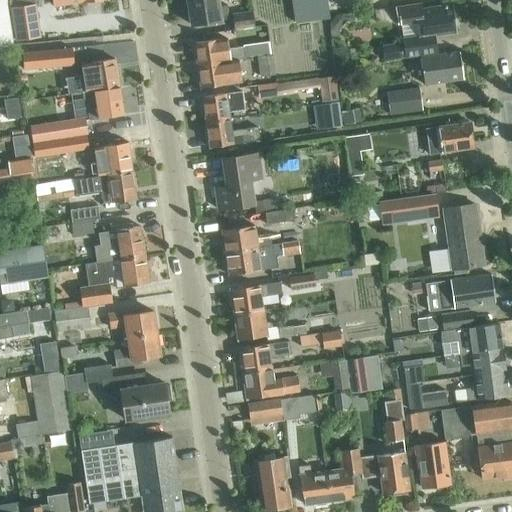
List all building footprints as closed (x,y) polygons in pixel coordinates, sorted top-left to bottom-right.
[(0,0),(0,42),(13,40),(6,0),(0,0)] [(35,0),(9,0),(16,40),(41,36),(35,0)] [(188,0),(191,20),(192,24),(230,18),(230,14),(228,4),(228,5),(226,0),(188,0)] [(327,0),(292,0),(296,23),(326,18),(328,18),(330,17),(327,0)] [(421,3),(396,7),(399,23),(400,23),(402,38),(403,42),(435,38),(435,34),(457,31),(453,4),(421,9),(421,3)] [(232,13),(234,29),(255,27),(252,11),(232,13)] [(330,17),(328,18),(331,40),(338,39),(337,29),(343,21),(353,20),(352,14),(330,17)] [(227,37),(195,41),(196,52),(198,64),(239,59),(246,58),(244,46),(228,48),(227,37)] [(435,38),(403,42),(382,46),(384,61),(402,58),(420,55),(420,57),(424,84),(463,78),(459,51),(437,54),(436,47),(435,38)] [(270,42),(244,46),(246,58),(257,56),(271,54),(270,42)] [(73,49),(38,52),(40,68),(74,65),(73,49)] [(271,54),(257,56),(260,77),(274,75),(271,54)] [(82,75),(84,90),(122,84),(118,57),(83,63),(85,75),(82,75)] [(239,59),(198,65),(200,80),(201,87),(238,81),(242,81),(239,59)] [(271,84),(272,93),(320,86),(322,102),(338,100),(335,75),(275,84),(271,84)] [(122,84),(84,90),(85,90),(86,90),(87,97),(90,97),(93,118),(126,113),(122,84)] [(386,92),(390,115),(422,110),(418,87),(408,89),(386,92)] [(205,109),(206,121),(231,118),(230,113),(245,111),(242,91),(239,91),(227,93),(203,96),(205,109)] [(322,104),(326,129),(342,127),(338,102),(322,104)] [(361,121),(358,109),(342,112),(345,124),(361,121)] [(84,117),(64,120),(66,136),(87,133),(84,117)] [(231,118),(206,121),(209,136),(210,145),(261,138),(259,127),(232,131),(231,118)] [(64,120),(46,122),(49,139),(66,136),(64,120)] [(46,122),(27,125),(29,142),(49,139),(46,122)] [(431,128),(426,128),(427,142),(429,153),(441,152),(473,148),(469,122),(438,126),(438,127),(431,128)] [(87,133),(66,136),(69,152),(90,149),(87,133)] [(358,135),(345,137),(351,176),(364,174),(358,135)] [(49,139),(29,142),(31,156),(69,152),(66,136),(49,139)] [(95,142),(100,174),(134,169),(130,142),(121,143),(120,138),(95,142)] [(336,145),(337,153),(345,152),(344,144),(336,145)] [(254,202),(251,179),(262,177),(258,151),(223,157),(227,185),(216,187),(219,207),(254,202)] [(9,166),(0,167),(0,183),(33,179),(31,163),(30,156),(8,160),(9,166)] [(428,162),(430,172),(442,170),(441,160),(428,162)] [(134,169),(100,174),(100,176),(75,179),(78,195),(102,192),(104,203),(139,198),(134,169)] [(34,185),(36,196),(66,191),(64,180),(34,185)] [(445,183),(426,186),(427,194),(446,192),(445,183)] [(380,204),(383,224),(408,221),(407,217),(436,213),(434,196),(380,204)] [(266,212),(266,210),(276,209),(274,198),(254,202),(256,214),(266,212)] [(435,258),(436,266),(443,271),(452,269),(484,265),(475,205),(442,209),(448,250),(440,251),(435,258)] [(71,209),(73,222),(92,220),(100,219),(98,206),(79,208),(71,209)] [(266,210),(268,222),(295,218),(294,206),(266,210)] [(92,220),(73,222),(72,222),(74,236),(94,233),(92,220)] [(94,246),(97,261),(147,253),(143,226),(134,227),(133,222),(112,225),(113,230),(109,231),(98,233),(100,245),(94,246)] [(226,251),(229,272),(229,274),(278,267),(276,255),(300,252),(299,240),(292,241),(291,233),(271,236),(270,232),(256,234),(255,223),(222,228),(226,251)] [(0,292),(3,293),(1,284),(49,276),(44,245),(0,252),(0,292)] [(382,252),(364,255),(366,265),(383,263),(382,252)] [(147,253),(97,261),(87,262),(91,286),(81,287),(84,306),(114,301),(111,284),(116,283),(117,287),(151,282),(147,253)] [(326,271),(314,273),(315,280),(327,278),(326,271)] [(289,277),(291,290),(316,287),(315,280),(314,273),(289,277)] [(491,274),(437,282),(439,296),(441,310),(458,308),(495,302),(491,274)] [(232,290),(236,315),(265,310),(263,297),(283,294),(282,283),(232,290)] [(420,283),(411,284),(413,294),(422,293),(420,283)] [(10,298),(0,299),(0,311),(12,310),(10,298)] [(0,338),(14,336),(13,324),(29,322),(39,320),(51,318),(48,306),(37,308),(27,309),(0,313),(0,338)] [(57,311),(60,330),(92,325),(89,306),(57,311)] [(128,326),(130,337),(159,333),(156,311),(135,314),(135,310),(111,313),(113,328),(128,326)] [(265,310),(236,315),(239,340),(266,336),(267,339),(306,334),(304,324),(268,329),(265,310)] [(472,311),(455,313),(458,328),(474,326),(472,311)] [(458,328),(455,313),(441,315),(443,330),(458,328)] [(276,328),(312,322),(311,314),(275,320),(276,328)] [(435,317),(419,320),(421,332),(437,330),(435,317)] [(453,330),(441,331),(443,343),(444,356),(460,353),(502,347),(498,323),(453,330)] [(323,343),(323,349),(342,346),(342,342),(340,329),(321,332),(323,343)] [(321,332),(301,335),(303,346),(323,343),(321,332)] [(159,333),(130,337),(131,348),(116,351),(119,367),(142,363),(142,359),(162,355),(159,333)] [(400,339),(393,339),(394,352),(401,351),(400,339)] [(240,347),(244,373),(273,369),(271,357),(292,354),(290,341),(270,344),(269,343),(240,347)] [(60,348),(61,359),(76,357),(75,346),(60,348)] [(474,365),(475,373),(505,369),(502,347),(460,353),(462,367),(474,365)] [(377,355),(364,357),(368,391),(383,389),(377,355)] [(336,391),(350,389),(350,393),(368,391),(364,357),(344,360),(344,357),(331,359),(336,391)] [(404,363),(406,382),(418,381),(416,361),(404,363)] [(112,363),(84,368),(86,381),(102,379),(114,377),(112,363)] [(32,374),(40,421),(42,433),(74,427),(64,369),(32,374)] [(273,369),(244,373),(248,397),(300,390),(298,376),(274,379),(273,369)] [(505,369),(475,373),(477,387),(466,389),(468,401),(508,396),(505,369)] [(114,377),(102,380),(104,393),(123,390),(127,419),(171,413),(169,401),(173,400),(171,385),(167,386),(166,383),(136,388),(134,374),(114,377)] [(336,411),(348,410),(348,411),(353,411),(352,396),(348,396),(347,391),(334,393),(336,411)] [(446,391),(420,394),(421,408),(448,405),(446,391)] [(282,400),(285,419),(301,417),(300,413),(317,411),(315,395),(282,400)] [(284,419),(285,419),(282,400),(249,405),(250,417),(282,413),(284,419)] [(503,477),(504,482),(511,480),(511,420),(509,401),(441,411),(445,439),(476,435),(483,480),(503,477)] [(235,422),(249,421),(249,409),(235,409),(235,422)] [(427,412),(403,415),(405,431),(429,428),(427,412)] [(42,433),(40,421),(16,424),(18,437),(42,434),(42,433)] [(384,423),(387,443),(404,440),(401,421),(384,423)] [(90,501),(143,494),(182,489),(174,435),(83,447),(90,501)] [(0,442),(0,459),(16,457),(14,441),(0,442)] [(415,447),(418,469),(420,469),(423,489),(451,485),(449,472),(445,443),(415,447)] [(341,469),(326,471),(330,499),(355,496),(352,473),(362,471),(358,448),(339,450),(340,460),(341,469)] [(378,456),(383,493),(410,490),(406,453),(378,456)] [(290,487),(289,478),(292,477),(290,458),(258,462),(264,510),(291,506),(288,488),(290,487)] [(330,499),(326,471),(311,473),(310,463),(306,464),(300,465),(304,503),(330,499)] [(25,507),(25,511),(78,511),(85,511),(80,481),(67,484),(68,491),(69,492),(47,496),(48,503),(25,507)] [(185,511),(182,489),(143,494),(145,511),(185,511)] [(0,505),(0,511),(23,511),(22,502),(0,505)]
